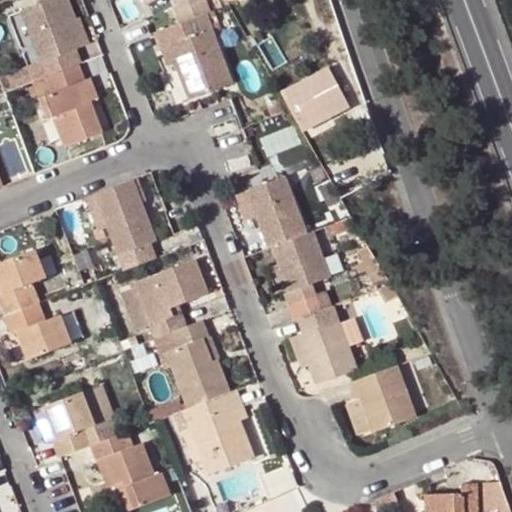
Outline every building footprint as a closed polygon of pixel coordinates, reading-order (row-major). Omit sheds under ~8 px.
[(74,63),(69,50),(74,48),(65,23),(56,0),(49,0),(16,12),(40,77),(74,63)] [(180,0),(167,5),(174,23),(200,13),(216,6),(213,0),(180,0)] [(174,23),(150,32),(157,50),(165,47),(171,64),(185,99),(227,83),(200,13),(174,23)] [(76,19),(65,23),(74,48),(85,44),(76,19)] [(171,64),(165,47),(157,50),(163,67),(171,64)] [(57,143),(95,129),(85,99),(77,101),(71,82),(79,79),(74,63),(40,77),(45,91),(32,96),(39,116),(46,114),(57,143)] [(286,88),(307,130),(357,105),(335,63),(286,88)] [(0,91),(0,92),(29,81),(23,67),(0,75),(0,91)] [(71,82),(77,101),(85,99),(92,96),(85,77),(79,79),(71,82)] [(295,123),(263,137),(270,154),(303,141),(295,123)] [(269,246),(301,233),(278,175),(228,195),(239,221),(245,219),(251,233),(257,231),(264,248),(265,247),(269,246)] [(129,178),(137,200),(142,198),(133,176),(129,178)] [(137,200),(129,178),(91,192),(120,267),(151,255),(146,241),(152,239),(137,200)] [(342,217),(348,214),(339,200),(337,196),(325,201),(333,220),(342,217)] [(349,235),(358,232),(348,214),(342,217),(349,235)] [(282,281),(285,291),(309,283),(327,277),(310,229),(301,233),(269,246),(275,264),(264,268),(271,285),(282,281)] [(39,276),(29,246),(0,257),(0,312),(1,313),(33,300),(27,280),(39,276)] [(192,258),(130,280),(146,323),(151,337),(168,330),(183,325),(178,311),(170,314),(167,306),(175,303),(205,292),(192,258)] [(132,328),(146,323),(130,280),(116,286),(132,328)] [(285,305),(313,295),(309,283),(285,291),(280,293),(285,305)] [(313,295),(285,305),(290,320),(294,319),(318,309),(327,306),(322,292),(313,295)] [(33,300),(1,313),(8,332),(13,330),(24,358),(67,341),(56,313),(41,319),(34,300),(33,300)] [(178,311),(175,303),(167,306),(170,314),(178,311)] [(294,335),(304,363),(312,384),(354,369),(346,346),(359,342),(350,318),(337,323),(331,305),(327,306),(318,309),(294,319),(299,333),(294,335)] [(183,407),(226,391),(214,358),(209,360),(200,338),(205,336),(199,319),(183,325),(168,330),(174,346),(162,351),(183,407)] [(304,363),(294,335),(287,337),(297,365),(304,363)] [(200,338),(209,360),(214,358),(205,336),(200,338)] [(412,415),(392,364),(345,383),(352,399),(357,397),(357,398),(369,429),(370,431),(412,415)] [(238,403),(233,388),(226,391),(183,407),(179,408),(186,427),(198,458),(203,472),(251,454),(237,418),(232,406),(238,403)] [(89,423),(78,391),(40,405),(51,437),(47,439),(53,456),(87,443),(81,427),(89,423)] [(343,404),(355,435),(369,429),(357,398),(343,404)] [(243,416),(238,403),(232,406),(237,418),(243,416)] [(47,439),(51,437),(40,405),(30,409),(41,441),(47,439)] [(179,429),(191,461),(198,458),(186,427),(179,429)] [(87,443),(93,459),(101,456),(112,483),(122,479),(132,506),(167,492),(159,472),(152,474),(139,441),(129,445),(123,429),(87,443)] [(112,483),(101,456),(93,459),(103,486),(112,483)] [(132,506),(122,479),(112,483),(123,510),(132,506)] [(477,511),(476,487),(463,488),(463,497),(426,499),(427,511),(477,511)] [(391,495),(375,502),(375,511),(379,511),(396,505),(391,495)] [(415,511),(427,511),(426,499),(414,500),(415,511)]
